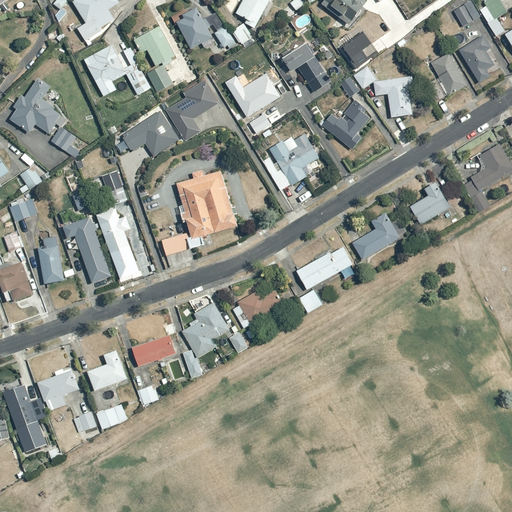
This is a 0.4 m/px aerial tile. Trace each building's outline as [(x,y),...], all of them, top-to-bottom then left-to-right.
[(0,0),(0,12),(2,11),(4,14),(12,9),(7,0),(6,0),(0,0)] [(70,0),(57,0),(53,5),(61,11),(70,0)] [(78,29),(86,42),(103,31),(101,29),(116,20),(109,10),(120,3),(118,0),(77,0),(73,3),(86,23),(78,29)] [(239,0),(243,2),(236,14),(246,20),(245,23),(255,29),(272,0),(239,0)] [(301,0),(295,0),(290,4),(298,13),(306,7),(301,0)] [(367,2),(363,0),(326,0),(322,5),(327,9),(329,7),(340,16),(335,23),(345,31),(367,2)] [(498,19),(508,13),(500,0),(489,0),(484,3),(486,7),(480,11),(497,38),(506,32),(498,19)] [(454,11),(463,26),(479,17),(470,2),(454,11)] [(412,6),(403,12),(408,19),(417,12),(412,6)] [(218,47),(220,50),(227,46),(231,51),(239,46),(226,26),(223,28),(214,15),(204,21),(196,9),(181,18),(184,21),(176,26),(192,51),(214,37),(220,46),(218,47)] [(167,23),(134,39),(142,55),(148,52),(156,68),(176,58),(171,47),(177,44),(167,23)] [(254,38),(244,23),(233,30),(242,44),(241,45),(243,47),(245,46),(244,45),(254,38)] [(483,36),(459,51),(478,83),(490,75),(487,70),(494,65),(486,51),(491,48),(483,36)] [(307,41),(281,59),(291,74),(298,69),(315,93),(332,81),(314,56),(316,54),(307,41)] [(112,45),(84,60),(88,67),(84,70),(90,82),(94,80),(104,97),(117,90),(113,82),(126,75),(138,95),(153,87),(131,48),(117,55),(112,45)] [(374,55),(367,45),(345,60),(352,70),(374,55)] [(260,47),(249,53),(263,77),(275,70),(260,47)] [(448,55),(431,64),(439,77),(430,82),(440,100),(466,85),(448,55)] [(366,67),(354,76),(363,89),(375,81),(366,67)] [(226,83),(247,118),(281,99),(270,79),(246,93),(236,76),(226,83)] [(350,77),(340,84),(350,99),(361,91),(350,77)] [(16,110),(9,120),(29,135),(36,126),(48,135),(56,123),(63,128),(68,120),(62,115),(63,115),(55,109),(56,108),(54,106),(62,95),(39,78),(24,98),(21,96),(13,108),(16,110)] [(389,82),(375,83),(376,96),(388,95),(390,119),(413,118),(411,78),(389,79),(389,82)] [(206,81),(205,79),(183,92),(186,97),(165,109),(184,141),(201,131),(193,118),(219,103),(206,81)] [(340,119),(333,113),(323,125),(352,150),(362,138),(358,135),(372,119),(365,113),(368,109),(356,100),(340,119)] [(122,136),(124,141),(116,147),(120,153),(129,148),(131,152),(145,144),(152,157),(179,142),(162,112),(122,136)] [(60,127),(51,142),(77,159),(86,144),(60,127)] [(272,155),(262,160),(281,193),(307,178),(302,170),(321,160),(306,133),(296,139),(294,135),(269,150),(272,155)] [(511,165),(500,145),(480,156),(487,167),(471,177),(473,180),(463,186),(480,214),(491,207),(482,191),(511,172),(511,165)] [(0,155),(0,188),(15,178),(0,155)] [(33,167),(20,176),(27,184),(20,189),(24,194),(30,190),(32,192),(45,183),(33,167)] [(118,170),(102,176),(114,206),(130,200),(118,170)] [(162,240),(167,257),(202,246),(200,239),(238,228),(221,171),(205,176),(204,170),(192,174),(193,179),(176,184),(182,204),(177,206),(183,224),(186,223),(189,232),(162,240)] [(427,196),(409,207),(421,227),(451,209),(442,193),(445,191),(440,184),(438,185),(436,181),(423,189),(427,196)] [(87,189),(73,194),(79,211),(93,207),(87,189)] [(10,207),(16,222),(39,214),(33,198),(29,200),(28,197),(17,201),(18,205),(10,207)] [(126,261),(134,258),(125,232),(131,230),(126,216),(120,219),(116,208),(96,215),(117,273),(129,268),(126,261)] [(375,230),(353,243),(362,260),(400,239),(387,215),(372,223),(375,230)] [(75,237),(92,285),(112,277),(90,218),(63,228),(68,240),(75,237)] [(54,237),(47,230),(39,235),(40,244),(44,243),(45,250),(39,251),(44,284),(64,282),(57,237),(54,237)] [(5,236),(9,252),(25,248),(21,235),(19,236),(18,232),(5,236)] [(355,275),(351,267),(353,266),(343,247),(296,271),(307,291),(341,272),(345,280),(355,275)] [(0,267),(0,285),(6,304),(33,294),(22,263),(16,265),(15,262),(0,267)] [(64,271),(67,279),(76,276),(73,268),(64,271)] [(240,305),(233,309),(245,330),(285,307),(276,292),(266,297),(261,288),(238,302),(240,305)] [(314,289),(299,299),(308,314),(324,304),(314,289)] [(183,332),(197,357),(217,345),(214,339),(229,330),(214,304),(195,315),(198,319),(190,324),(191,327),(183,332)] [(253,327),(246,333),(251,340),(258,335),(253,327)] [(241,332),(230,339),(239,353),(250,346),(241,332)] [(132,348),(138,367),(176,355),(170,336),(132,348)] [(87,372),(95,392),(128,379),(117,351),(103,356),(106,364),(87,372)] [(193,351),(184,354),(192,378),(204,374),(199,358),(196,359),(193,351)] [(56,376),(37,383),(44,403),(47,402),(50,411),(66,405),(63,396),(81,390),(72,366),(64,369),(64,368),(55,371),(56,376)] [(154,384),(138,390),(143,405),(160,399),(154,384)] [(40,399),(31,402),(25,386),(4,393),(25,453),(46,445),(37,418),(46,415),(40,399)] [(96,414),(103,430),(129,419),(122,403),(96,414)] [(98,426),(91,411),(73,419),(80,434),(98,426)] [(0,445),(1,445),(0,442),(0,440),(10,438),(6,418),(0,419),(0,445)] [(61,448),(48,451),(50,462),(63,459),(61,448)]
